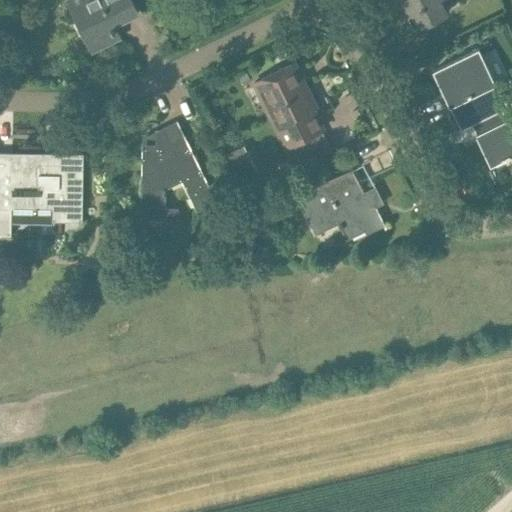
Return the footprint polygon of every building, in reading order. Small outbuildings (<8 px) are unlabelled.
[(84,33),(92,50),(119,37),(114,25),(139,13),(132,0),(89,0),(72,9),(78,21),(74,23),(80,35),(84,33)] [(402,0),(400,1),(414,29),(446,13),(440,0),(402,0)] [(506,107),(477,49),(434,70),(463,128),(474,122),(480,133),(477,135),(492,165),(503,160),(511,155),(511,129),(502,109),(506,107)] [(314,106),(293,63),(261,79),(274,106),(267,110),(286,147),(322,129),(311,108),(314,106)] [(209,185),(177,120),(143,137),(142,215),(164,215),(164,189),(182,181),(195,210),(217,200),(227,195),(219,180),(209,185)] [(244,144),(225,154),(244,192),(263,183),(244,144)] [(0,235),(11,235),(12,209),(52,211),(52,222),(82,223),(84,173),(84,153),(58,153),(58,161),(40,161),(40,157),(12,156),(12,152),(0,151),(0,235)] [(357,167),(356,166),(299,194),(317,232),(338,222),(346,240),(384,222),(375,204),(371,206),(353,169),(357,167)]
